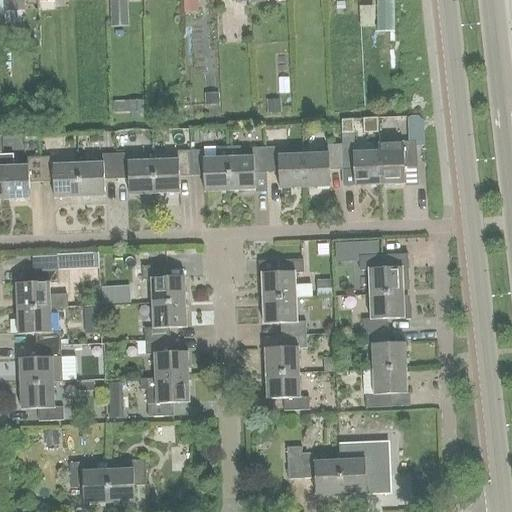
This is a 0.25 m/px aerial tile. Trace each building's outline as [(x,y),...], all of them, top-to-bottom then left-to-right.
[(24,0),(2,0),(3,12),(25,12),(24,0)] [(128,27),(127,0),(110,0),(111,27),(128,27)] [(379,34),(395,33),(394,1),(377,2),(379,34)] [(219,106),(218,94),(205,95),(205,106),(219,106)] [(281,113),(280,100),(267,101),(268,114),(281,113)] [(145,113),(144,101),(129,102),(129,114),(145,113)] [(351,120),(341,120),(341,132),(352,132),(351,120)] [(342,146),(340,146),(341,172),(353,171),(354,189),(379,188),(378,154),(353,155),(353,145),(352,132),(341,132),(342,146)] [(33,139),(21,140),(22,152),(34,152),(33,139)] [(402,143),(378,144),(378,154),(379,188),(404,187),(403,168),(415,168),(414,143),(402,143)] [(327,156),(304,157),(305,190),(330,189),(330,172),(341,172),(340,146),(326,146),(327,156)] [(240,147),(227,148),(229,193),(255,192),(254,175),(267,174),(266,149),(251,149),(251,159),(241,159),(240,147)] [(203,151),(190,151),(191,178),(204,177),(204,194),(229,193),(227,148),(216,148),(216,160),(204,161),(203,151)] [(278,148),(266,149),(267,174),(278,174),(279,191),(305,190),(304,157),(279,158),(278,148)] [(177,162),(152,163),(154,196),(180,195),(179,178),(191,178),(190,151),(176,152),(177,162)] [(102,165),(77,166),(79,200),(105,198),(104,181),(116,181),(115,154),(102,155),(102,165)] [(128,154),(115,154),(116,181),(128,180),(129,197),(154,196),(152,163),(128,164),(128,154)] [(12,156),(2,157),(4,203),(30,202),(29,185),(41,185),(39,158),(27,158),(27,169),(13,169),(12,156)] [(53,157),(39,158),(41,185),(54,184),(55,200),(79,200),(77,166),(54,167),(53,157)] [(99,269),(98,254),(70,255),(71,271),(99,269)] [(408,256),(359,258),(359,272),(368,272),(369,297),(403,296),(403,284),(409,284),(408,256)] [(278,275),(260,275),(262,301),(296,299),(312,298),(312,284),(296,285),(295,275),(304,274),(303,261),(278,262),(278,275)] [(166,268),(141,269),(141,282),(149,282),(150,306),(185,305),(184,279),(167,280),(166,268)] [(32,285),(15,285),(16,311),(50,309),(68,309),(67,295),(50,296),(50,285),(58,285),(57,271),(32,272),(32,285)] [(331,281),(316,282),(317,298),(332,298),(331,281)] [(114,306),(114,287),(99,288),(100,306),(114,306)] [(370,321),(362,321),(363,335),(390,334),(390,321),(402,320),(402,322),(410,321),(410,306),(403,306),(403,296),(369,297),(370,321)] [(296,299),(262,301),(263,326),(280,325),(281,338),(306,337),(306,323),(298,324),(296,299)] [(151,330),(143,331),(144,343),(170,342),(169,330),(187,330),(185,305),(150,306),(151,330)] [(50,309),(16,311),(17,336),(34,335),(34,347),(60,346),(59,333),(51,334),(50,309)] [(84,310),(84,321),(100,320),(99,310),(84,310)] [(390,334),(363,335),(363,348),(371,347),(372,372),(407,370),(406,345),(391,346),(390,334)] [(282,350),(264,351),(265,376),(299,374),(298,350),(307,350),(306,337),(281,338),(282,350)] [(170,342),(144,343),(145,357),(153,357),(154,380),(189,379),(188,354),(170,355),(170,342)] [(35,360),(18,360),(18,386),(53,384),(61,384),(61,383),(77,382),(76,359),(60,359),(60,346),(34,347),(35,360)] [(335,359),(324,360),(324,373),(336,373),(335,359)] [(373,396),(366,396),(366,409),(390,408),(390,396),(408,396),(407,370),(372,372),(373,396)] [(299,374),(265,376),(267,401),(283,400),(284,413),(309,412),(308,398),(301,399),(299,374)] [(154,380),(140,381),(140,391),(146,390),(147,419),(172,418),(172,406),(190,405),(189,379),(154,380)] [(92,382),(77,383),(77,392),(92,391),(92,382)] [(53,384),(18,386),(19,411),(37,410),(37,423),(62,422),(62,408),(54,409),(53,384)] [(123,419),(122,384),(108,385),(109,419),(123,419)] [(59,446),(58,431),(45,432),(46,447),(59,446)] [(302,448),(286,449),(288,481),(302,480),(314,480),(315,496),(340,495),(339,462),(315,463),(315,454),(302,455),(302,448)] [(363,461),(339,462),(340,495),(365,494),(364,477),(378,477),(377,452),(363,452),(363,461)] [(132,470),(108,471),(109,505),(135,504),(134,487),(146,486),(145,461),(132,462),(132,470)] [(83,464),(70,465),(72,489),(83,489),(84,506),(109,505),(108,471),(107,464),(96,465),(97,472),(83,472),(83,464)]
